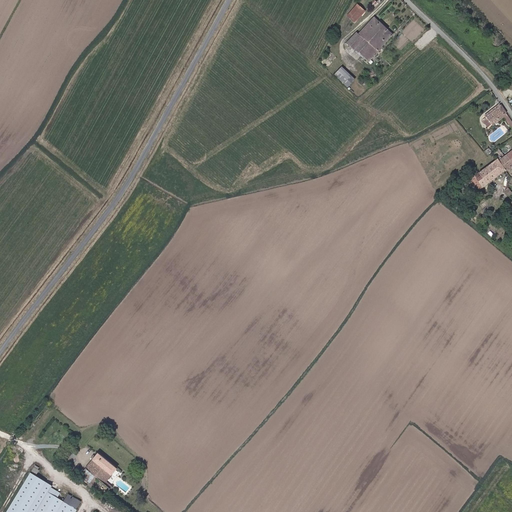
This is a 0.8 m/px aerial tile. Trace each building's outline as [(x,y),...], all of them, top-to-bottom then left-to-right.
[(368,7),(361,1),(351,14),(357,19),(368,7)] [(360,30),(349,41),(357,49),(359,48),(371,59),(376,54),(377,55),(379,54),(380,53),(379,51),(396,33),(378,15),(362,31),(360,30)] [(335,74),(348,88),(356,80),(343,66),(335,74)] [(494,121),(508,110),(503,102),(488,114),(494,121)] [(511,150),(503,158),(509,167),(511,164),(511,150)] [(509,167),(503,158),(501,159),(500,157),(470,179),(479,190),(509,167)] [(106,484),(119,468),(116,466),(101,454),(88,469),(106,484)] [(35,465),(32,471),(37,474),(40,468),(35,465)] [(51,493),(54,488),(32,475),(8,511),(39,511),(47,500),(51,493)] [(54,488),(51,493),(60,498),(62,493),(54,488)] [(51,493),(47,500),(61,508),(66,511),(68,511),(72,506),(65,501),(60,498),(51,493)] [(65,501),(72,506),(78,509),(81,504),(67,497),(65,501)] [(39,511),(58,511),(61,508),(47,500),(39,511)]
